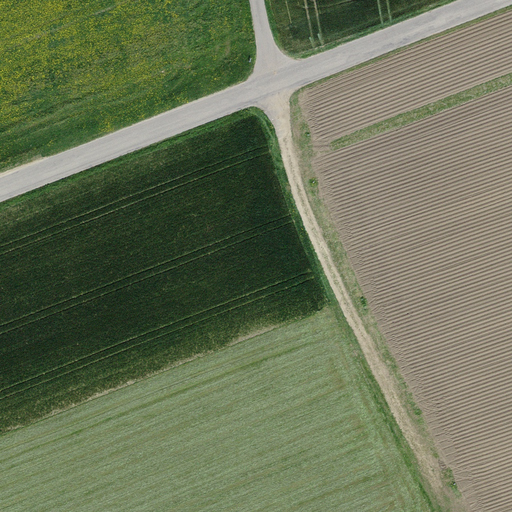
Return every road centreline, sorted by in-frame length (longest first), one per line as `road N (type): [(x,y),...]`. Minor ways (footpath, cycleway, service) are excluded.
road 1 (unclassified): [(0,188),(275,82)]
road 2 (unclassified): [(275,82),(491,0)]
